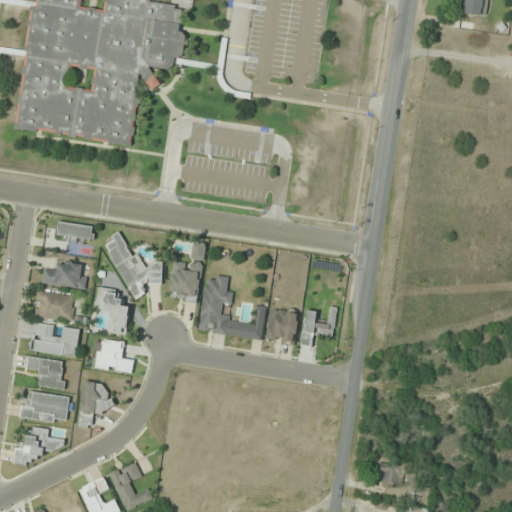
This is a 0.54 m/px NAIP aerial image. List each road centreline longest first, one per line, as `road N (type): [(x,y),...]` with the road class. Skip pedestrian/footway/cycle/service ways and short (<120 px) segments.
road 1 (tertiary): [(334,511),(407,0)]
road 2 (tertiary): [(0,190),(377,245)]
road 3 (residential): [(167,332),(158,379),(124,432),(0,502)]
road 4 (residential): [(356,378),(168,346)]
road 5 (residential): [(0,340),(24,194)]
